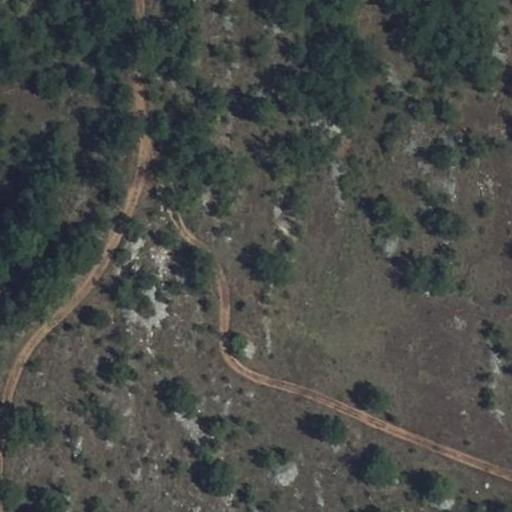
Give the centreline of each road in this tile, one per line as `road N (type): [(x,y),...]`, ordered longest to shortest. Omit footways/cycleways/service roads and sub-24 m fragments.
road 1 (track): [(511,477),(241,371),(225,342),(210,252),(170,212),(147,146)]
road 2 (track): [(0,436),(15,372),(108,253),(147,146)]
road 3 (track): [(147,146),(140,0)]
